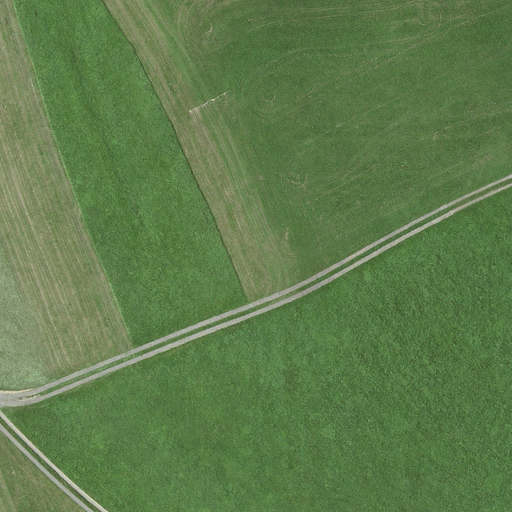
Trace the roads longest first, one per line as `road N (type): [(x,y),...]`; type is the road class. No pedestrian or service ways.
road 1 (track): [(0,400),(330,275),(511,186)]
road 2 (track): [(0,419),(103,511)]
